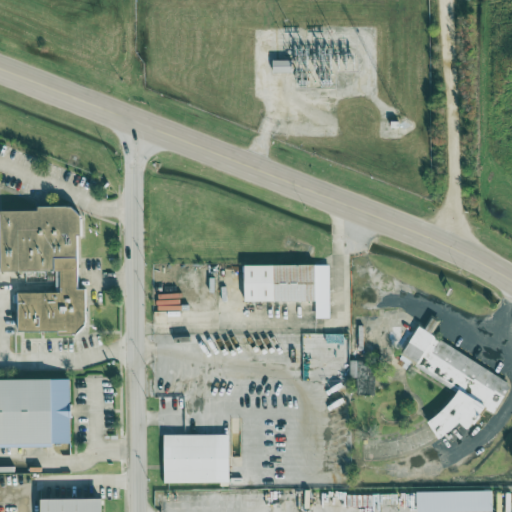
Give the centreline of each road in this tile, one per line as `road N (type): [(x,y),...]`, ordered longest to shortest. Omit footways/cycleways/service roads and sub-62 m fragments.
road 1 (primary): [(0,62),(511,274)]
road 2 (secondary): [(135,511),(130,117)]
